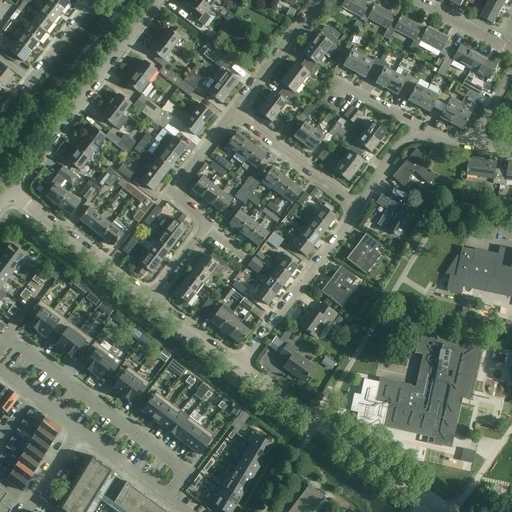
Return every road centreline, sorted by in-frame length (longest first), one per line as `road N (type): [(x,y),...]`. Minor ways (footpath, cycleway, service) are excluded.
road 1 (residential): [(0,349),(8,338),(184,472),(166,496)]
road 2 (unclassified): [(9,191),(160,0)]
road 3 (unclassified): [(425,502),(240,370)]
road 4 (residential): [(240,370),(358,207)]
road 5 (unclassified): [(148,299),(9,191)]
road 6 (residential): [(358,207),(232,110)]
road 7 (residential): [(205,228),(169,192),(232,110)]
road 8 (residential): [(0,120),(92,0)]
road 9 (residential): [(232,110),(318,0)]
